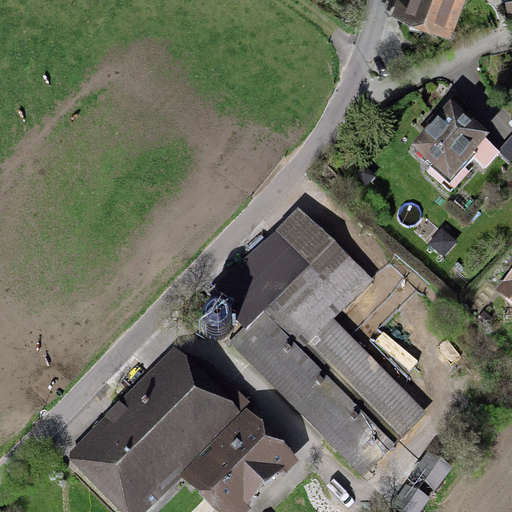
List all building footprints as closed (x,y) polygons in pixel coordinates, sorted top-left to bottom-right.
[(399,0),(392,19),(449,42),(465,0),(399,0)] [(495,151),(451,111),(416,150),(451,181),(473,157),(482,165),(495,151)] [(511,140),(500,155),(511,165),(511,140)] [(430,423),(337,326),(374,292),(302,217),(214,301),(247,335),(234,347),(366,484),(430,423)] [(511,281),(503,292),(511,300),(511,281)] [(211,343),(216,344),(221,343),(226,341),(230,338),(232,333),(232,328),(231,323),(228,319),(224,316),(220,314),(215,314),(211,316),(207,318),(204,322),(203,326),(203,331),(204,336),(207,340),(211,343)] [(154,511),(242,424),(185,367),(77,477),(112,511),(154,511)] [(263,511),(298,476),(244,425),(182,489),(205,511),(263,511)]
